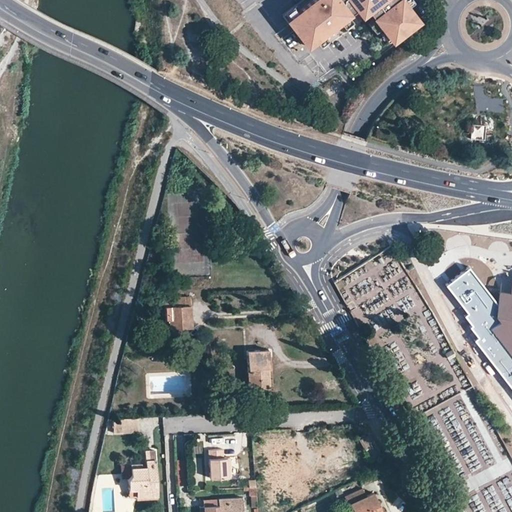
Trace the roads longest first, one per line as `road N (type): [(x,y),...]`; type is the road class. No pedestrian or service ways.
road 1 (secondary): [(483,192),(359,160),(177,97)]
road 2 (residential): [(389,407),(168,425)]
road 3 (secondary): [(0,5),(177,97)]
road 4 (residential): [(324,246),(373,222),(511,205)]
road 5 (tertiary): [(181,105),(285,243)]
road 6 (residential): [(424,62),(375,99),(339,191)]
road 7 (tertiary): [(326,296),(389,407)]
